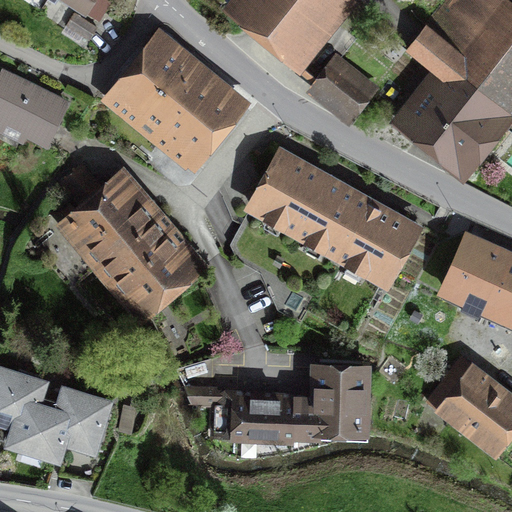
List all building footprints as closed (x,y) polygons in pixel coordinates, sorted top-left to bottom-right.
[(65,0),(87,14),(96,0),(65,0)] [(359,1),(358,0),(248,0),(239,11),(304,68),(359,1)] [(427,63),(391,110),(462,164),(511,98),(511,0),(441,0),(405,47),(427,63)] [(76,12),(67,25),(90,40),(98,28),(76,12)] [(256,106),(163,31),(104,104),(198,179),(256,106)] [(350,116),(372,87),(339,64),(318,91),(350,116)] [(77,108),(4,73),(0,82),(0,135),(53,161),(77,108)] [(280,153),(251,206),(339,254),(368,202),(330,181),(280,153)] [(116,179),(106,188),(88,167),(66,185),(84,207),(69,219),(145,308),(192,268),(116,179)] [(368,202),(339,254),(386,281),(416,229),(393,216),(368,202)] [(511,256),(468,237),(441,299),(478,316),(483,306),(511,319),(511,256)] [(511,421),(511,407),(446,357),(417,394),(430,404),(429,405),(489,451),(511,421)] [(34,414),(37,403),(44,380),(0,367),(0,368),(0,421),(15,425),(19,410),(34,414)] [(364,368),(316,367),(315,396),(222,393),(222,405),(214,404),(213,434),(362,438),(364,368)] [(222,405),(222,393),(222,386),(187,385),(195,404),(214,404),(222,405)] [(66,426),(62,441),(96,451),(110,401),(63,388),(57,409),(53,422),(66,426)] [(19,410),(15,425),(8,450),(55,463),(62,441),(66,426),(53,422),(57,409),(37,403),(34,414),(19,410)]
